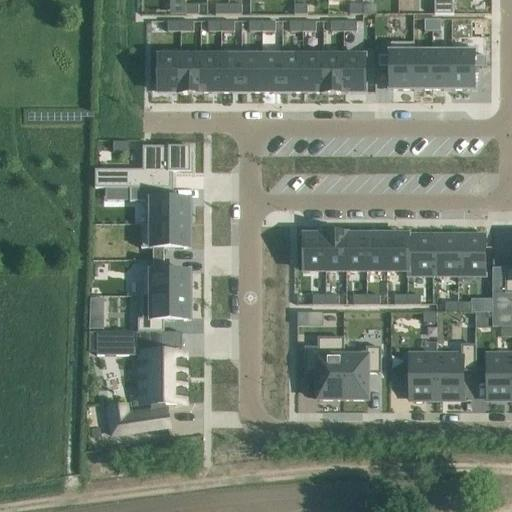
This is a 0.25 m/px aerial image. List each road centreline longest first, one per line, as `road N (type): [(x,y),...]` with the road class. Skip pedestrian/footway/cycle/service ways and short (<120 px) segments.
road 1 (track): [(511,469),(401,461),(0,510)]
road 2 (residential): [(511,429),(255,423),(252,209)]
road 3 (residential): [(252,209),(509,207)]
road 4 (residential): [(252,122),(508,119)]
